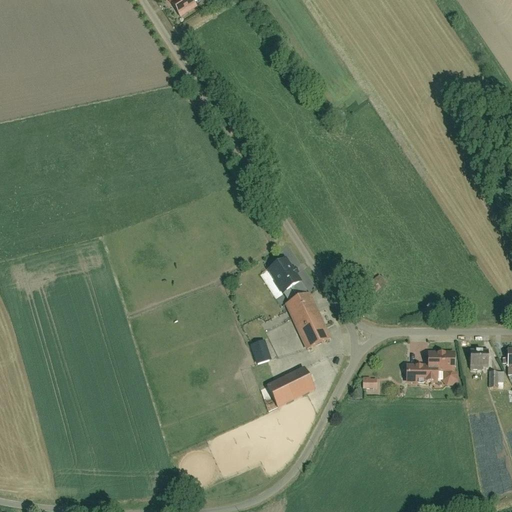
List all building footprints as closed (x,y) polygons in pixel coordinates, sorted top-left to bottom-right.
[(166,0),(169,4),(168,5),(177,20),(196,8),(190,0),(166,0)] [(284,257),(263,269),(283,304),(304,292),(284,257)] [(378,274),(370,282),(378,289),(385,281),(378,274)] [(370,282),(367,279),(353,293),(364,303),(378,289),(370,282)] [(329,340),(307,294),(282,306),(304,352),(329,340)] [(262,342),(249,346),(255,366),(269,361),(262,342)] [(488,351),(467,351),(467,368),(488,368),(488,351)] [(424,353),(424,367),(402,367),(402,385),(430,385),(430,371),(452,372),(452,353),(424,353)] [(300,369),(264,387),(276,410),(312,392),(300,369)] [(451,387),(454,384),(454,380),(453,376),(450,374),(447,373),(443,375),(441,377),(440,381),(441,385),(444,387),(448,388),(451,387)] [(502,373),(489,374),(489,389),(502,389),(502,373)] [(375,379),(362,379),(362,389),(375,389),(375,379)]
